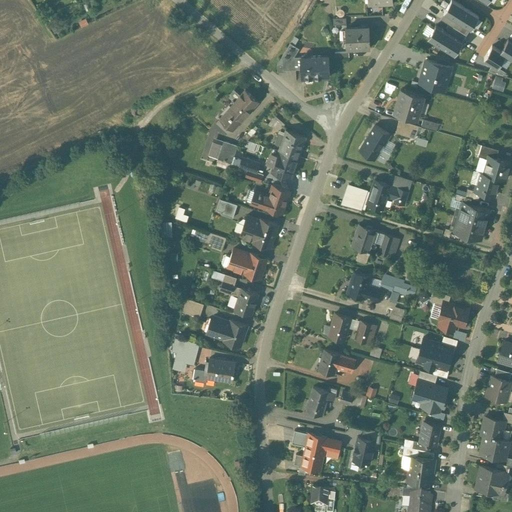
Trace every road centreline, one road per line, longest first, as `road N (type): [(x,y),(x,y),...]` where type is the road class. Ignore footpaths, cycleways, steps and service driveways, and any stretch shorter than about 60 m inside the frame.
road 1 (residential): [(340,130),(261,354),(267,511)]
road 2 (residential): [(451,511),(475,348),(511,252)]
road 3 (residential): [(418,0),(340,130)]
road 4 (residential): [(242,58),(304,111),(340,130)]
